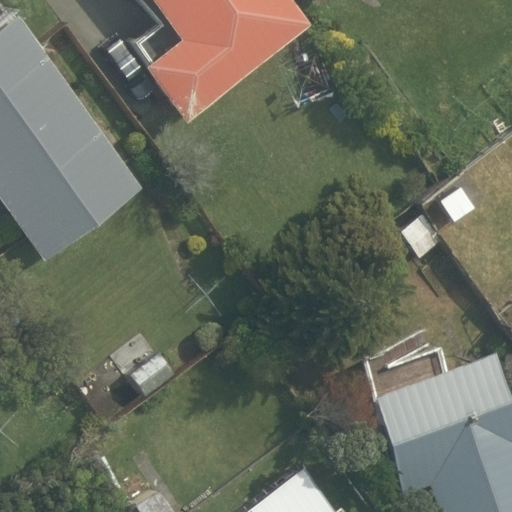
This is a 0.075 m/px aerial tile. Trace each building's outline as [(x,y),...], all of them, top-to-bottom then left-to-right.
[(292,0),(148,0),(175,35),(138,62),(181,120),(308,22),(292,0)] [(10,11),(0,18),(0,203),(40,259),(138,185),(10,11)] [(473,206),(458,184),(437,198),(451,220),(473,206)] [(439,243),(419,215),(396,230),(417,258),(439,243)] [(171,372),(141,334),(112,357),(142,395),(171,372)] [(511,511),(511,409),(492,349),(367,390),(398,491),(425,483),(434,511),(511,511)] [(343,511),(338,504),(332,509),(299,463),(235,511),(343,511)]
